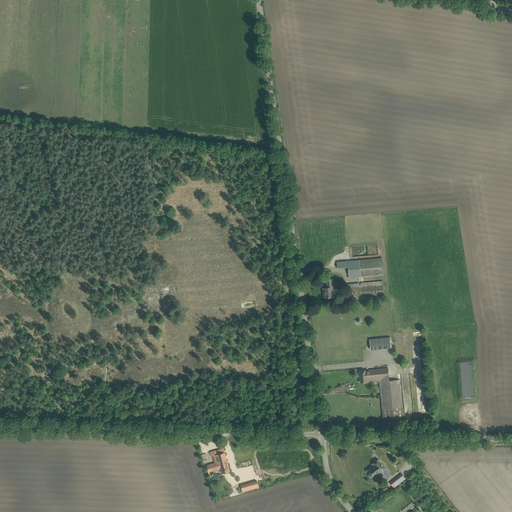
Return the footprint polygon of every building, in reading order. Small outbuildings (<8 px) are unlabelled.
[(36,210),(28,210),(27,217),(36,218),(36,210)] [(383,275),(382,258),(337,262),(338,269),(348,268),(349,278),(383,275)] [(334,287),(333,279),(326,280),(327,284),(328,284),(328,287),(323,288),(323,292),(325,292),(326,297),(328,297),(329,297),(334,296),(333,287),(334,287)] [(383,281),(361,283),(361,284),(359,284),(359,283),(346,284),(348,303),(353,302),(353,301),(384,298),(383,281)] [(371,350),(391,348),(390,337),(370,339),(371,350)] [(473,398),(471,362),(460,363),(463,399),(473,398)] [(389,380),(388,368),(366,370),(360,371),(361,383),(379,381),(383,418),(403,416),(399,379),(389,380)] [(230,471),(225,453),(224,448),(211,452),(212,456),(213,456),(215,463),(207,465),(209,470),(209,471),(221,468),(222,473),(230,471)] [(370,477),(371,477),(377,473),(385,467),(378,459),(373,463),(374,465),(368,469),(371,472),(369,474),(368,475),(370,477)] [(405,478),(402,474),(397,477),(401,481),(397,485),(393,480),(395,483),(392,485),(390,483),(394,487),(405,478)] [(226,489),(226,488),(222,489),(223,493),(227,492),(228,497),(243,493),(242,485),(226,489)] [(385,486),(379,492),(382,495),(388,489),(385,486)]
